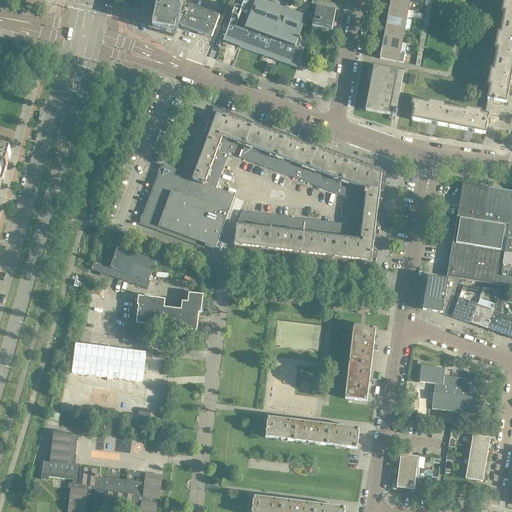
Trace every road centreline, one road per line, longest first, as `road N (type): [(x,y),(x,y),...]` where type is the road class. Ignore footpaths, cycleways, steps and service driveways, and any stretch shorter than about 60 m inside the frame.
road 1 (secondary): [(0,368),(90,46)]
road 2 (unclassified): [(222,267),(118,226),(174,68)]
road 3 (secondary): [(73,40),(0,301)]
road 4 (unclassified): [(222,267),(406,292)]
road 5 (tertiary): [(371,509),(401,326)]
road 6 (unknown): [(222,267),(240,201),(255,184),(279,184),(333,206)]
road 7 (tertiary): [(336,126),(174,68)]
road 8 (tertiary): [(406,292),(431,155)]
road 9 (residential): [(336,126),(358,0)]
